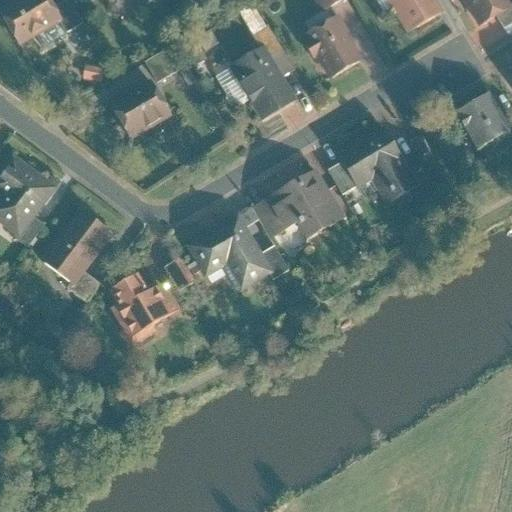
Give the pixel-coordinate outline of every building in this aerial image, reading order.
[(50,0),(23,0),(0,14),(0,15),(21,50),(65,23),(50,0)] [(117,0),(122,6),(132,0),(140,0),(147,12),(167,0),(117,0)] [(435,0),(388,0),(410,38),(446,18),(435,0)] [(511,5),(509,0),(462,0),(481,31),(511,12),(511,5)] [(343,18),(305,41),(320,66),(323,65),(334,83),(367,64),(352,38),(354,37),(343,18)] [(268,51),(235,70),(266,122),(298,103),(268,51)] [(91,65),(87,80),(106,84),(110,70),(91,65)] [(155,83),(113,107),(133,142),(175,118),(155,83)] [(511,129),(494,98),(460,117),(481,155),(511,137),(511,129)] [(387,133),(341,161),(360,191),(376,182),(391,207),(422,188),(387,133)] [(424,157),(434,153),(428,137),(418,140),(424,157)] [(58,192),(15,159),(0,179),(0,198),(2,200),(0,203),(0,226),(20,241),(58,192)] [(320,174),(254,211),(273,243),(299,228),(309,245),(348,222),(320,174)] [(115,238),(81,212),(43,262),(76,288),(115,238)] [(242,217),(189,248),(209,281),(229,268),(244,294),(277,275),(242,217)] [(143,278),(115,294),(122,307),(115,311),(133,343),(185,314),(169,286),(152,296),(143,278)]
